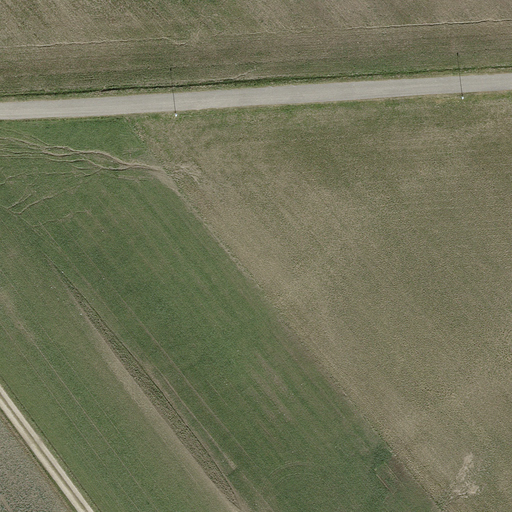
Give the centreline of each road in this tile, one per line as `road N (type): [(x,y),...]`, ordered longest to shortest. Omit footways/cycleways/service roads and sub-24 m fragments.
road 1 (track): [(511,80),(0,111)]
road 2 (track): [(0,392),(86,511)]
